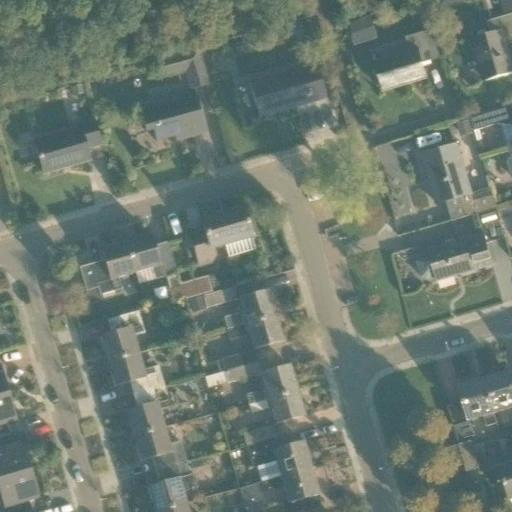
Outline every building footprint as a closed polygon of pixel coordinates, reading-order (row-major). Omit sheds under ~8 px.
[(378,16),(355,24),(362,45),(385,37),(378,16)] [(474,42),(485,80),(511,72),(511,64),(507,46),(511,44),(511,16),(488,23),(492,37),(474,42)] [(289,26),(292,34),(303,31),(300,22),(289,26)] [(442,59),(434,31),(407,39),(411,54),(376,64),(384,92),(427,80),(423,64),(442,59)] [(210,86),(199,48),(161,59),(167,80),(185,74),(190,91),(210,86)] [(203,55),(208,72),(220,69),(216,51),(203,55)] [(325,99),(316,65),(250,84),(260,118),(325,99)] [(72,97),(84,94),(82,86),(70,90),(72,97)] [(206,134),(196,97),(140,112),(146,133),(153,131),(156,142),(186,134),(187,139),(206,134)] [(511,106),(471,118),(475,131),(498,125),(511,125),(511,143),(508,145),(511,157),(510,158),(507,163),(511,179),(511,178),(511,106)] [(102,145),(95,120),(78,125),(80,129),(35,142),(44,175),(90,162),(86,150),(102,145)] [(457,125),(461,138),(474,134),(470,122),(457,125)] [(472,195),(457,145),(423,155),(438,205),(461,199),(463,205),(449,209),(453,222),(473,216),(497,209),(492,190),(472,195)] [(189,233),(199,268),(217,262),(213,250),(252,239),(243,209),(201,221),(203,229),(189,233)] [(438,282),(493,266),(486,243),(505,238),(497,209),(473,216),(479,237),(429,251),(430,255),(421,258),(418,262),(423,278),(428,281),(437,278),(438,282)] [(126,243),(135,274),(152,269),(155,281),(176,275),(167,244),(154,248),(151,236),(126,243)] [(90,303),(102,299),(101,296),(121,291),(118,279),(135,274),(126,243),(101,250),(104,262),(79,269),(86,293),(90,303)] [(207,278),(180,286),(184,299),(184,300),(211,292),(207,278)] [(184,299),(180,286),(169,289),(173,302),(184,299)] [(240,299),(237,288),(202,298),(205,309),(240,299)] [(227,331),(247,325),(274,317),(267,293),(239,301),(243,313),(223,318),(227,331)] [(107,364),(138,355),(133,337),(144,334),(138,312),(107,321),(111,335),(99,339),(107,364)] [(282,342),(274,317),(247,325),(227,331),(230,342),(250,336),(254,350),(282,342)] [(224,372),(257,362),(254,349),(249,351),(249,352),(216,362),(220,373),(224,372)] [(133,397),(164,388),(158,367),(143,371),(138,355),(107,364),(114,388),(129,384),(133,397)] [(257,362),(224,372),(228,384),(256,375),(256,377),(261,376),(257,362)] [(249,406),(269,401),(296,393),(289,368),(261,376),(266,390),(246,396),(249,406)] [(511,381),(510,374),(485,381),(494,414),(511,409),(511,381)] [(470,422),(494,414),(485,381),(460,388),(464,403),(449,408),(458,442),(474,437),(470,422)] [(133,438),(164,429),(159,412),(170,408),(164,388),(133,397),(137,410),(126,413),(133,438)] [(304,417),(296,393),(269,401),(249,406),(252,416),(272,410),(276,425),(304,417)] [(0,438),(9,436),(6,426),(16,423),(7,395),(0,397),(0,438)] [(243,436),(246,448),(271,441),(280,438),(276,426),(243,436)] [(155,473),(187,464),(180,443),(169,446),(164,429),(133,438),(140,462),(151,459),(155,473)] [(0,480),(30,472),(22,444),(12,447),(9,436),(0,438),(0,480)] [(280,478),(311,470),(304,444),(274,452),(271,441),(246,448),(253,470),(276,463),(280,478)] [(460,446),(467,473),(480,469),(472,443),(460,446)] [(458,447),(454,448),(447,450),(452,470),(463,466),(458,447)] [(510,501),(511,500),(511,448),(509,449),(511,460),(511,464),(496,470),(500,484),(504,483),(510,501)] [(154,511),(159,511),(186,504),(181,487),(193,484),(187,464),(155,473),(159,485),(148,488),(154,511)] [(318,495),(311,470),(280,478),(257,485),(260,495),(283,488),(288,504),(264,511),(301,511),(298,501),(318,495)] [(0,511),(31,511),(29,502),(38,500),(30,472),(0,480),(0,495),(3,505),(0,505),(0,511)]
